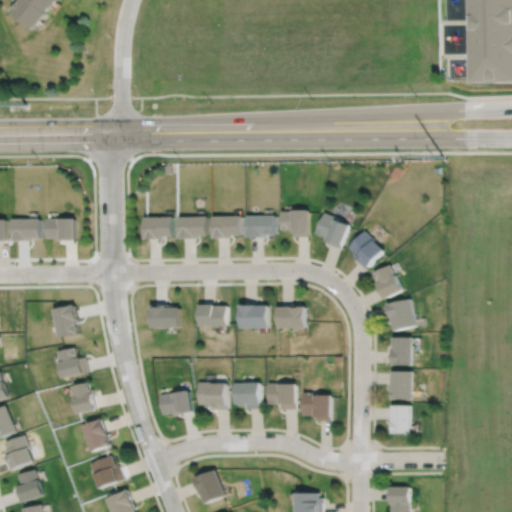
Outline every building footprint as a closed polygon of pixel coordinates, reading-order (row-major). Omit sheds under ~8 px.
[(22,0),(12,11),(33,29),(48,13),(47,12),(57,0),(22,0)] [(511,0),(471,0),(472,79),(472,83),(511,82),(511,0)] [(284,212),(285,231),(294,230),(294,235),(310,234),(308,211),(284,212)] [(325,213),(321,225),(319,224),(317,231),(327,235),(327,237),(328,237),(327,241),(342,246),(350,224),(337,220),(338,218),(325,213)] [(216,217),(217,240),(236,239),(236,237),(245,237),(244,216),(216,217)] [(250,217),(250,239),(266,239),(266,236),(279,236),(278,216),(250,217)] [(182,217),(182,240),(197,240),(197,237),(211,237),(210,217),(182,217)] [(49,219),(49,239),(58,239),(58,242),(78,242),(77,218),(49,219)] [(148,218),(148,240),(167,240),(167,238),(176,238),(176,218),(148,218)] [(0,220),(0,243),(9,243),(9,220),(0,220)] [(14,220),(15,242),(30,242),(30,241),(34,241),(34,239),(43,239),(43,220),(14,220)] [(365,228),(350,244),(356,249),(354,251),(358,255),(356,257),(368,267),(385,248),(375,238),(375,237),(365,228)] [(374,269),(379,280),(378,280),(386,296),(404,288),(396,272),(395,272),(390,262),(374,269)] [(388,300),(392,321),(394,321),(396,329),(417,324),(411,295),(388,300)] [(240,302),(240,325),(269,325),(269,302),(256,303),(256,301),(240,302)] [(55,306),(61,335),(80,331),(78,322),(80,322),(77,302),(55,306)] [(154,303),(154,325),(182,325),(182,304),(173,305),(173,302),(154,303)] [(202,302),(202,323),(228,323),(228,303),(214,303),(214,302),(202,302)] [(278,304),(278,325),(307,325),(307,304),(301,304),(301,302),(293,302),(293,304),(278,304)] [(394,334),(394,346),(393,346),(393,363),(413,363),(413,334),(394,334)] [(59,349),(62,360),(60,360),(64,376),(90,370),(87,355),(83,356),(83,355),(79,356),(77,345),(59,349)] [(393,368),(392,397),(413,397),(414,369),(393,368)] [(0,369),(0,398),(11,395),(6,379),(5,380),(2,369),(0,369)] [(73,384),(79,412),(98,408),(95,393),(96,393),(95,388),(92,388),(91,380),(73,384)] [(202,380),(202,402),(208,402),(208,405),(213,405),(213,408),(229,407),(228,381),(214,381),(214,380),(202,380)] [(235,381),(235,402),(242,401),(243,404),(247,404),(247,407),(263,406),(262,380),(246,380),(246,381),(235,381)] [(270,381),(270,402),(281,402),(281,407),(296,407),(296,381),(270,381)] [(164,393),(167,412),(176,411),(177,414),(183,413),(182,412),(196,409),(193,388),(164,393)] [(304,391),(304,413),(315,413),(315,414),(317,414),(317,419),(332,419),(332,393),(318,392),(318,391),(304,391)] [(0,406),(0,432),(1,436),(19,429),(9,403),(0,406)] [(392,403),(392,431),(411,432),(412,403),(392,403)] [(84,424),(93,450),(113,443),(104,417),(84,424)] [(6,441),(9,448),(6,449),(8,454),(6,455),(11,469),(36,460),(31,446),(32,446),(27,433),(6,441)] [(92,462),(101,487),(125,478),(120,463),(118,464),(114,454),(92,462)] [(21,473),(24,484),(17,486),(22,501),(47,493),(43,478),(41,478),(38,468),(21,473)] [(198,475),(204,491),(205,491),(208,501),(227,494),(216,468),(198,475)] [(392,485),(392,502),(393,502),(393,511),(411,511),(411,502),(412,502),(412,485),(392,485)] [(108,497),(114,511),(137,511),(136,508),(138,507),(130,488),(108,497)] [(298,491),(298,511),(324,511),(324,502),(326,502),(326,496),(321,496),(321,491),(298,491)] [(26,507),(26,511),(46,511),(45,503),(26,507)]
